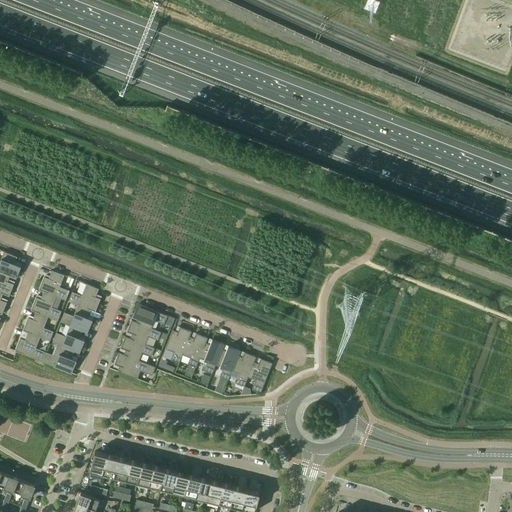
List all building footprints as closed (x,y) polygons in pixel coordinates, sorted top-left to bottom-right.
[(14,263),(17,256),(4,251),(0,260),(0,271),(10,275),(16,278),(21,266),(14,263)] [(69,290),(60,286),(64,275),(52,270),(49,278),(44,276),(39,289),(43,291),(44,291),(56,296),(65,300),(69,290)] [(14,284),(7,281),(10,275),(0,271),(0,292),(3,293),(9,296),(14,284)] [(95,296),(99,288),(86,283),(82,295),(72,291),(68,301),(79,305),(90,309),(95,311),(100,298),(95,296)] [(56,296),(44,291),(43,291),(41,299),(36,297),(31,310),(35,312),(36,311),(48,316),(57,320),(61,310),(52,307),(56,296)] [(164,324),(167,315),(138,304),(133,315),(138,317),(136,322),(151,328),(152,328),(155,320),(164,324)] [(90,309),(79,305),(75,316),(64,312),(60,321),(70,325),(82,329),(82,330),(87,332),(92,319),(87,317),(90,309)] [(33,319),(28,317),(23,330),(28,332),(40,336),(40,337),(49,341),(53,331),(44,327),(48,316),(36,311),(35,312),(33,319)] [(152,328),(151,328),(136,322),(131,320),(127,332),(132,333),(130,338),(145,344),(148,336),(158,340),(161,331),(152,328)] [(82,330),(82,329),(70,325),(66,336),(56,332),(52,342),(57,344),(57,343),(74,350),(79,352),(84,339),(79,337),(82,330)] [(189,336),(191,331),(179,326),(177,331),(172,329),(165,348),(173,351),(170,359),(179,363),(182,354),(189,336)] [(40,337),(40,336),(28,332),(25,339),(20,337),(15,350),(43,362),(47,352),(36,348),(40,337)] [(205,342),(207,337),(196,333),(194,338),(189,336),(182,354),(190,357),(187,364),(196,367),(199,358),(205,342)] [(151,356),(155,347),(145,344),(130,338),(125,336),(120,348),(125,350),(124,354),(123,354),(139,360),(142,352),(151,356)] [(222,349),(224,344),(212,339),(210,344),(205,342),(199,358),(207,361),(203,370),(212,373),(216,364),(215,364),(221,348),(222,349)] [(74,350),(57,343),(57,344),(53,354),(47,352),(43,362),(71,373),(76,360),(71,358),(74,350)] [(238,355),(240,350),(228,345),(226,350),(222,349),(221,348),(215,364),(216,364),(223,367),(220,376),(228,380),(232,370),(231,370),(237,355),(238,355)] [(152,375),(155,366),(139,360),(123,354),(124,354),(119,352),(114,364),(119,366),(117,371),(137,379),(140,370),(152,375)] [(254,361),(256,356),(244,352),(242,357),(238,355),(237,355),(231,370),(232,370),(239,373),(236,383),(244,386),(248,377),(247,376),(253,361),(254,361)] [(260,392),(272,363),(260,358),(258,363),(254,361),(253,361),(247,376),(248,377),(255,380),(252,389),(260,392)] [(102,474),(107,454),(95,451),(92,462),(89,473),(90,473),(89,475),(100,478),(100,479),(101,479),(102,474)] [(102,474),(114,476),(119,457),(107,454),(102,474)] [(114,476),(126,479),(130,460),(119,457),(114,476)] [(126,479),(137,482),(142,463),(130,460),(126,479)] [(137,482),(149,485),(154,466),(142,463),(137,482)] [(149,485),(160,488),(165,469),(154,466),(149,485)] [(160,488),(172,491),(177,472),(165,469),(160,488)] [(0,474),(0,485),(13,490),(18,478),(1,472),(0,474)] [(172,491),(184,494),(189,475),(177,472),(172,491)] [(184,494),(196,497),(200,477),(189,475),(184,494)] [(196,497),(207,500),(212,480),(200,477),(196,497)] [(13,490),(30,497),(35,485),(18,478),(13,490)] [(207,500),(219,503),(224,483),(212,480),(207,500)] [(219,503),(230,506),(235,486),(224,483),(219,503)] [(89,491),(97,493),(99,487),(90,485),(89,491)] [(230,506),(242,508),(247,489),(235,486),(230,506)] [(97,493),(106,495),(107,489),(99,487),(97,493)] [(242,508),(255,511),(256,504),(257,504),(260,492),(247,489),(242,508)] [(112,497),(121,499),(122,493),(114,490),(112,497)] [(76,502),(96,510),(100,499),(81,492),(76,502)] [(121,499),(129,501),(131,495),(122,493),(121,499)] [(135,505),(143,507),(145,501),(136,499),(135,505)] [(145,501),(143,507),(152,510),(153,503),(145,501)] [(72,511),(94,511),(96,510),(76,502),(72,511)] [(159,508),(167,510),(169,504),(160,502),(159,508)]
